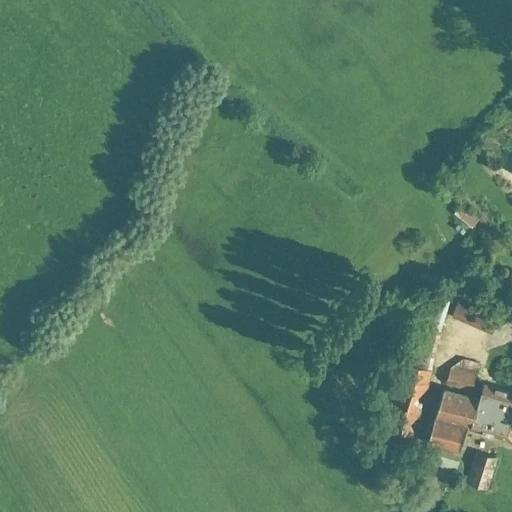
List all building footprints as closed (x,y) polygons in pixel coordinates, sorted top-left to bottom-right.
[(448,299),(429,293),(407,360),(430,367),(448,299)] [(498,315),(458,298),(449,314),(490,333),(498,315)] [(432,372),(405,365),(387,426),(429,438),(429,440),(460,449),(468,424),(511,437),(511,433),(511,391),(482,383),(478,396),(444,387),(433,427),(417,422),(432,372)] [(476,376),(451,369),(447,383),(472,390),(476,376)] [(458,457),(427,448),(421,468),(453,478),(458,457)] [(487,488),(488,485),(497,487),(503,463),(496,461),(497,456),(475,449),(466,481),(487,488)]
